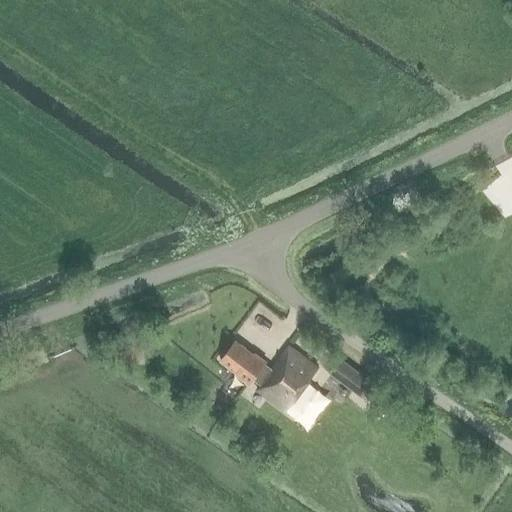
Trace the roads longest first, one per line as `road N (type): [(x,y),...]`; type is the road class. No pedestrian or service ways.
road 1 (unclassified): [(511,445),(276,282),(252,244)]
road 2 (unclassified): [(252,244),(511,120)]
road 3 (unclassified): [(0,334),(252,244)]
